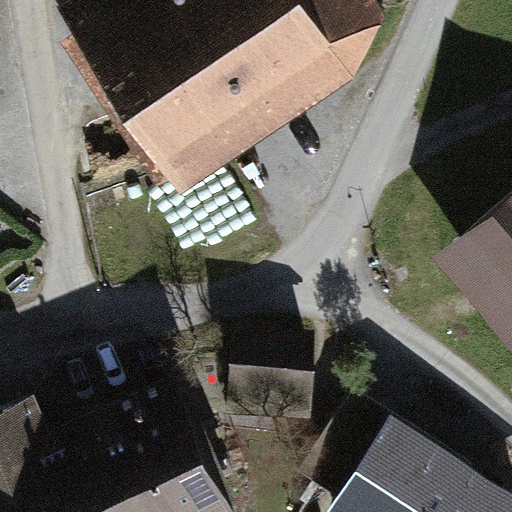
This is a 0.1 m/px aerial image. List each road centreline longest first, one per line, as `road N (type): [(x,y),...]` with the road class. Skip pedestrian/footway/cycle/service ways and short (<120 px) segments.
road 1 (track): [(60,324),(25,0)]
road 2 (unclassified): [(444,0),(297,290)]
road 3 (unclassified): [(0,334),(253,290),(297,290)]
road 4 (residential): [(297,290),(480,394),(511,425)]
